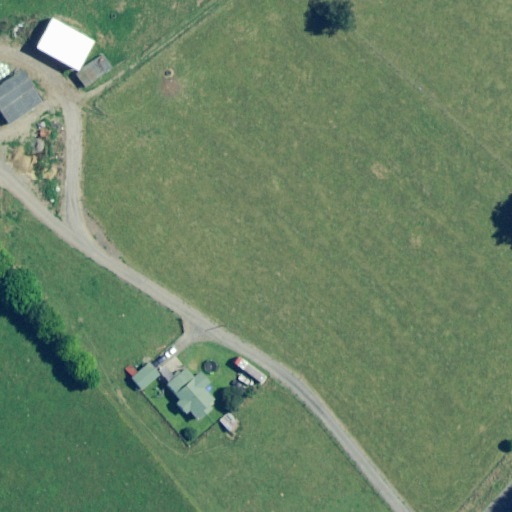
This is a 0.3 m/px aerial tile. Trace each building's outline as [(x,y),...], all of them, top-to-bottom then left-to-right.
[(92,43),(50,20),(33,49),(75,73),(92,43)] [(110,70),(99,56),(73,75),(84,89),(110,70)] [(41,103),(19,72),(0,85),(0,114),(9,127),(41,103)] [(157,373),(166,385),(179,401),(175,404),(184,416),(189,412),(196,422),(210,411),(206,406),(212,401),(203,389),(207,385),(199,374),(194,378),(178,357),(157,373)] [(157,377),(147,365),(130,379),(140,391),(157,377)]
